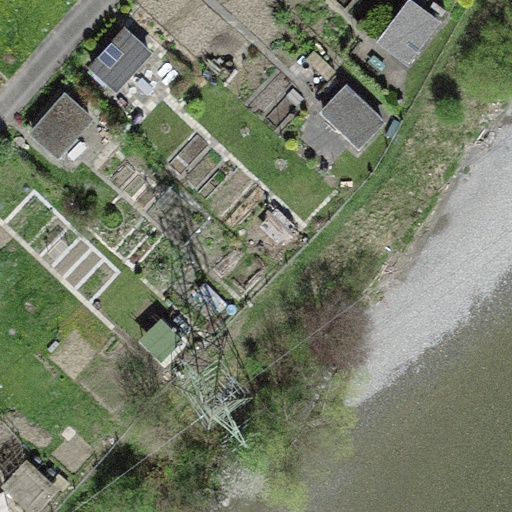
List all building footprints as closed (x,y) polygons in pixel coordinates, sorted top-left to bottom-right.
[(418,0),(406,0),(379,37),(408,58),(440,16),(418,0)] [(125,23),(90,62),(117,87),(153,48),(125,23)] [(347,81),(322,108),(361,145),(386,118),(347,81)] [(65,90),(31,129),(60,154),(94,115),(65,90)] [(27,458),(4,483),(35,511),(59,487),(27,458)]
